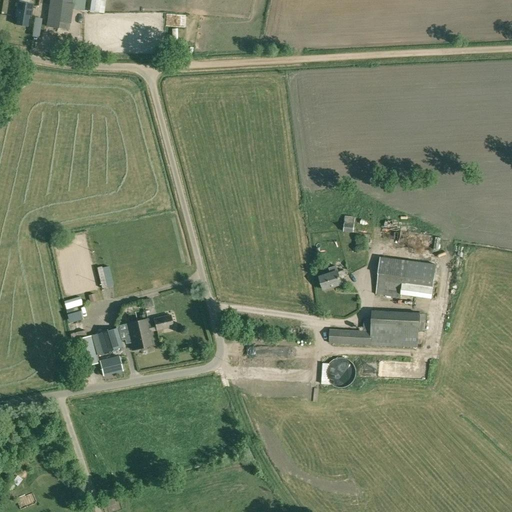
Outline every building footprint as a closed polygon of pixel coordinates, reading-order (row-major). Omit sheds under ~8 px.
[(69,30),(72,0),(49,0),(46,26),(69,30)] [(31,16),(33,4),(17,2),(15,16),(17,17),(16,24),(27,26),(29,16),(31,16)] [(354,224),(344,223),(343,232),(353,233),(354,224)] [(356,248),(368,249),(369,238),(356,238),(356,248)] [(413,256),(422,257),(423,248),(414,246),(413,256)] [(437,265),(381,257),(376,294),(400,298),(403,284),(405,284),(406,282),(434,286),(437,265)] [(340,279),(346,277),(344,270),(338,272),(338,271),(319,277),(323,289),(342,284),(340,279)] [(426,314),(420,314),(420,312),(372,310),(372,319),(363,319),(363,331),(371,332),(370,345),(418,348),(419,330),(425,330),(426,314)] [(170,315),(148,320),(150,332),(156,330),(173,326),(170,315)] [(150,332),(148,320),(147,319),(126,324),(132,350),(153,345),(150,332)] [(105,330),(105,331),(91,335),(96,355),(110,351),(122,348),(117,328),(105,330)] [(371,332),(363,331),(330,329),(329,343),(370,345),(371,332)] [(74,340),(81,367),(97,363),(90,336),(74,340)] [(103,376),(123,371),(119,356),(99,361),(103,376)] [(381,363),(383,374),(394,371),(392,361),(381,363)] [(276,377),(276,367),(257,367),(257,378),(276,377)] [(6,487),(8,500),(38,495),(36,482),(6,487)]
